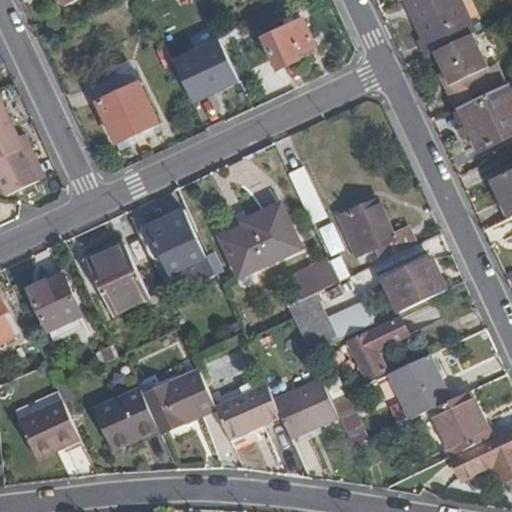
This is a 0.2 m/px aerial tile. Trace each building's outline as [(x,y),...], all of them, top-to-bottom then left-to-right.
[(86,0),(60,0),(65,10),(86,0)] [(405,0),(419,27),(432,56),(436,54),(473,37),(477,35),(460,0),(405,0)] [(316,50),(303,24),(264,40),(279,72),(294,65),(300,62),(298,58),(316,50)] [(489,69),(473,37),(436,54),(441,65),(446,74),(452,87),(484,71),(489,69)] [(221,41),(175,63),(195,105),(220,94),(241,84),(221,41)] [(159,126),(131,71),(91,90),(118,146),(139,136),(159,126)] [(439,77),(451,98),(488,80),(484,71),(452,87),(446,74),(439,77)] [(451,98),(458,113),(461,112),(496,95),(488,80),(451,98)] [(511,139),(511,97),(508,89),(496,95),(461,112),(462,114),(473,136),(476,142),(482,155),(511,139)] [(3,108),(0,102),(0,181),(8,198),(22,191),(39,183),(20,144),(24,142),(22,138),(18,140),(3,108)] [(463,141),(473,136),(462,114),(455,118),(462,132),(459,134),(463,141)] [(161,135),(159,126),(139,136),(118,146),(122,153),(161,135)] [(304,170),(290,177),(313,226),(327,219),(304,170)] [(503,201),(511,219),(511,174),(494,183),(503,201)] [(375,254),(383,268),(420,250),(415,239),(411,232),(395,239),(378,203),(340,221),(360,262),(375,254)] [(301,250),(281,207),(262,215),(246,222),(249,229),(224,241),(240,279),(299,253),(298,251),(301,250)] [(206,260),(185,212),(167,220),(149,228),(170,276),(191,266),(206,260)] [(332,256),(345,251),(335,224),(322,229),(332,256)] [(86,257),(89,264),(103,257),(116,251),(113,245),(86,257)] [(140,303),(116,251),(103,257),(89,264),(112,315),(140,303)] [(384,283),(400,318),(453,293),(444,274),(436,257),(384,283)] [(340,261),(331,265),(334,270),(342,287),(350,283),(340,261)] [(322,277),(330,292),(342,287),(334,270),(322,277)] [(28,289),(30,294),(33,293),(64,278),(62,273),(28,289)] [(84,318),(64,278),(33,293),(30,294),(49,334),(84,318)] [(342,345),(319,297),(291,311),(295,321),(312,359),(342,345)] [(0,347),(14,339),(3,319),(8,315),(0,300),(0,347)] [(379,354),(410,340),(407,334),(403,323),(352,346),(369,383),(388,373),(379,354)] [(98,355),(103,366),(120,358),(115,347),(98,355)] [(441,382),(431,360),(392,378),(395,385),(400,395),(413,425),(434,415),(453,406),(441,382)] [(201,371),(146,395),(164,434),(166,439),(190,428),(220,414),(218,410),(201,371)] [(333,371),(320,377),(323,383),(333,406),(346,400),(333,371)] [(323,383),(276,405),(283,419),(293,441),(317,430),(340,420),(333,406),(323,383)] [(393,399),(400,395),(395,385),(387,388),(393,399)] [(269,388),(218,410),(220,414),(232,441),(256,431),(283,419),(276,405),(269,388)] [(141,445),(164,434),(146,395),(143,390),(119,400),(122,407),(104,416),(122,453),(141,445)] [(434,415),(455,459),(492,442),(484,425),(478,412),(471,398),(453,406),(434,415)] [(59,455),(83,445),(65,406),(23,425),(40,464),(59,455)] [(490,423),(484,425),(492,442),(498,439),(490,423)] [(511,480),(511,437),(510,433),(498,439),(492,442),(455,459),(450,461),(457,477),(463,489),(497,473),(506,469),(511,481),(511,480)] [(503,485),(511,481),(506,469),(497,473),(503,485)]
